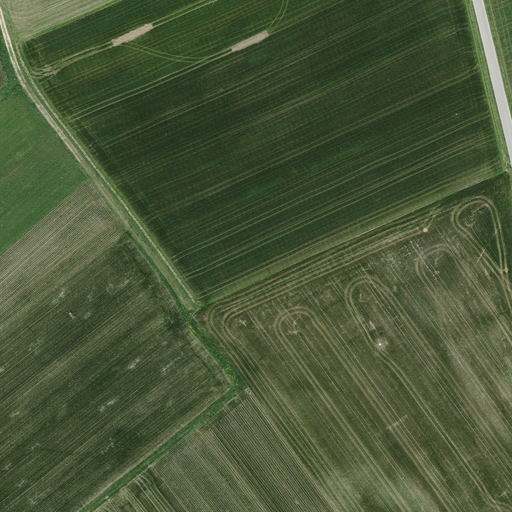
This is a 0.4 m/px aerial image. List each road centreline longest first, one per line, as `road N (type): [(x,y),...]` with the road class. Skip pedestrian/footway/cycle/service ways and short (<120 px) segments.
road 1 (track): [(0,16),(20,81),(189,306)]
road 2 (tertiary): [(475,0),(511,145)]
